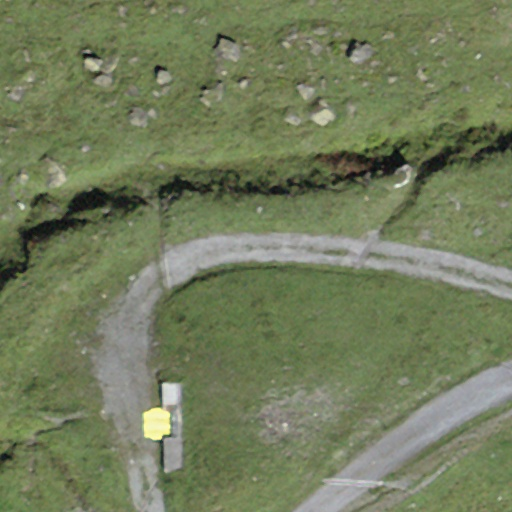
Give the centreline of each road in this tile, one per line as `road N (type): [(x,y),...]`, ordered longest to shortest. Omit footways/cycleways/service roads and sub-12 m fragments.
road 1 (track): [(154,511),(127,424),(131,322),(152,287),(193,256),(279,249),(369,255),(511,298)]
road 2 (track): [(511,379),(459,401),(304,511)]
